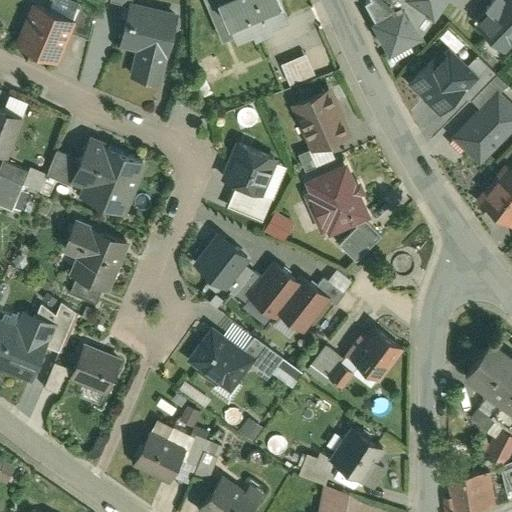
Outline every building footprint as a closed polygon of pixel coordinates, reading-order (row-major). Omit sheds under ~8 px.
[(78,0),(52,0),(48,9),(72,19),(80,1),(78,0)] [(214,0),(220,12),(226,9),(238,37),(254,30),(256,36),(272,29),(270,23),(289,15),(283,2),(285,1),(285,0),(214,0)] [(367,0),(365,2),(375,21),(371,23),(387,56),(422,40),(420,37),(434,18),(445,0),(367,0)] [(511,48),(511,0),(499,0),(476,26),(507,54),(511,48)] [(133,1),(131,1),(129,6),(120,45),(136,49),(130,75),(163,83),(180,13),(133,1)] [(48,9),(33,2),(15,45),(59,64),(77,21),(72,19),(48,9)] [(306,52),(281,63),(291,86),(316,75),(306,52)] [(440,52),(407,83),(424,100),(439,116),(472,85),(460,73),(440,52)] [(213,91),(203,74),(189,82),(198,99),(213,91)] [(333,86),(291,103),(312,151),(329,144),(353,134),(333,86)] [(511,103),(501,93),(498,90),(452,138),(468,153),(482,165),(511,133),(511,103)] [(10,93),(4,107),(23,115),(29,101),(10,93)] [(0,105),(0,152),(6,155),(23,115),(4,107),(0,105)] [(149,161),(98,140),(90,160),(59,147),(49,172),(58,176),(80,185),(77,194),(128,214),(149,161)] [(276,156),(239,140),(222,178),(240,186),(260,194),(275,159),(276,156)] [(335,157),(329,144),(312,151),(296,158),(302,171),(335,157)] [(511,152),(509,150),(479,188),(488,195),(491,192),(511,208),(511,152)] [(26,183),(32,169),(30,168),(4,158),(0,167),(0,172),(12,178),(24,182),(26,183)] [(288,165),(275,159),(260,194),(273,200),(288,165)] [(346,160),(304,179),(312,196),(306,198),(322,231),(327,229),(329,234),(357,222),(364,218),(372,215),(362,194),(368,191),(362,179),(357,182),(346,160)] [(26,183),(42,189),(49,172),(31,165),(30,168),(32,169),(26,183)] [(0,203),(2,204),(12,178),(0,172),(0,203)] [(51,193),(58,176),(49,172),(42,189),(51,193)] [(24,182),(12,178),(2,204),(14,209),(24,182)] [(264,219),(273,200),(260,194),(240,186),(232,205),(264,219)] [(277,210),(266,230),(284,240),(296,220),(277,210)] [(132,240),(76,217),(63,248),(77,254),(69,273),(76,276),(103,287),(111,290),(132,240)] [(357,222),(358,224),(339,245),(357,261),(382,234),(364,218),(357,222)] [(223,286),(225,283),(243,260),(246,263),(251,257),(216,230),(192,261),(223,286)] [(278,310),(301,281),(273,259),(261,275),(247,292),(251,295),(253,296),(273,312),(275,314),(278,310)] [(247,292),(261,275),(246,263),(243,260),(225,283),(246,300),(251,295),(247,292)] [(338,267),(322,287),(332,295),(339,300),(354,280),(338,267)] [(322,287),(306,275),(301,281),(278,310),(285,316),(299,327),(304,330),(332,295),(322,287)] [(103,287),(76,276),(70,290),(97,301),(103,287)] [(273,312),(253,296),(244,308),(264,323),(273,312)] [(56,320),(47,343),(60,348),(66,334),(76,309),(61,299),(56,311),(41,300),(37,312),(56,320)] [(101,310),(90,305),(85,316),(97,321),(101,310)] [(0,319),(0,365),(32,379),(47,343),(56,320),(37,312),(24,307),(16,326),(0,319)] [(299,327),(285,316),(275,328),(289,339),(299,327)] [(212,323),(186,357),(200,368),(197,371),(214,383),(217,380),(234,392),(254,365),(260,358),(245,347),(212,323)] [(381,378),(405,345),(375,323),(367,334),(362,330),(346,353),(360,363),(379,377),(381,378)] [(254,334),(245,347),(260,358),(254,365),(269,376),(284,356),(254,334)] [(75,364),(70,377),(84,383),(105,391),(107,392),(122,353),(85,339),(75,364)] [(511,354),(493,339),(466,374),(489,392),(503,403),(511,409),(511,354)] [(331,376),(342,362),(345,357),(325,343),(310,363),(330,378),(331,376)] [(75,364),(55,355),(42,386),(58,393),(65,375),(70,377),(75,364)] [(353,372),(354,371),(342,362),(331,376),(344,385),(353,372)] [(379,377),(360,363),(354,371),(353,372),(373,386),(379,377)] [(105,391),(84,383),(81,391),(102,399),(105,391)] [(503,403),(489,392),(479,405),(493,416),(503,403)] [(194,425),(201,408),(188,403),(181,419),(194,425)] [(484,428),(493,416),(479,405),(470,417),(484,428)] [(249,415),(238,429),(253,440),(264,426),(249,415)] [(152,429),(169,437),(175,424),(157,416),(152,429)] [(493,416),(484,428),(494,435),(496,436),(503,427),(493,416)] [(176,427),(171,438),(187,445),(184,451),(201,459),(203,456),(206,449),(219,455),(223,444),(221,443),(224,438),(216,434),(213,440),(207,437),(210,430),(196,424),(193,430),(196,432),(195,436),(176,427)] [(382,445),(352,424),(330,454),(328,457),(334,462),(370,487),(387,464),(375,455),(382,445)] [(506,461),(511,448),(511,431),(503,427),(496,436),(494,435),(486,452),(506,461)] [(151,428),(134,463),(171,480),(184,451),(187,445),(171,438),(169,437),(152,429),(151,428)] [(284,456),(265,442),(261,448),(280,461),(284,456)] [(258,448),(250,451),(250,459),(257,464),(264,460),(265,452),(258,448)] [(219,455),(206,449),(203,456),(215,461),(219,455)] [(311,477),(319,456),(307,451),(299,473),(311,477)] [(330,454),(321,451),(319,456),(311,477),(324,482),(327,483),(334,462),(328,457),(330,454)] [(202,457),(196,472),(209,477),(215,463),(202,457)] [(0,461),(0,478),(9,483),(16,469),(0,461)] [(492,483),(490,469),(449,475),(452,494),(443,496),(445,511),(454,510),(454,511),(462,511),(496,507),(495,502),(492,483)] [(221,474),(196,507),(201,511),(251,511),(258,503),(221,474)] [(506,481),(492,483),(495,502),(508,500),(506,481)] [(347,511),(351,492),(327,483),(324,482),(318,511),(347,511)]
